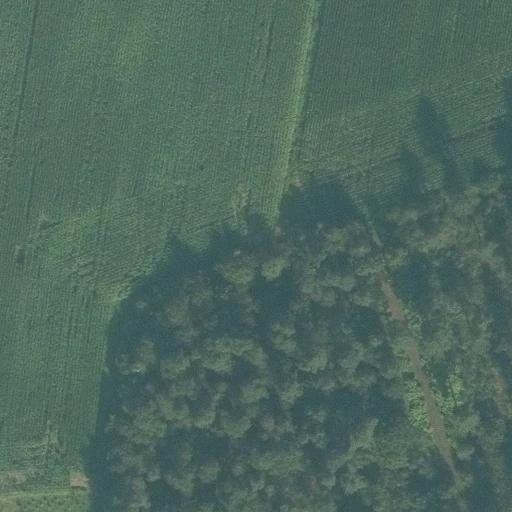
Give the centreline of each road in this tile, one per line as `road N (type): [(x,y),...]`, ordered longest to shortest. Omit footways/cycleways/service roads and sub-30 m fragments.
road 1 (track): [(373,229),(472,511)]
road 2 (track): [(124,326),(103,511)]
